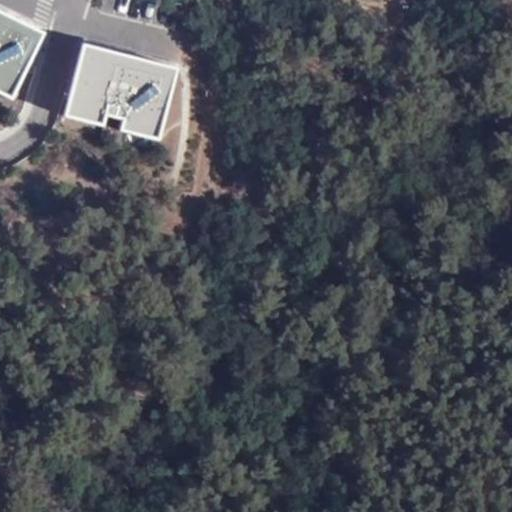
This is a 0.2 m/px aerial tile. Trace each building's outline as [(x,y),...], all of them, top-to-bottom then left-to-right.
[(0,82),(16,90),(44,33),(8,16),(5,22),(0,19),(0,82)] [(82,44),(66,106),(88,112),(86,122),(97,125),(100,115),(117,119),(114,130),(126,133),(128,122),(161,130),(177,69),(138,59),(136,66),(119,61),(118,63),(106,60),(109,51),(82,44)] [(121,54),(109,51),(106,60),(118,63),(119,61),(121,54)] [(0,82),(0,94),(11,100),(16,90),(0,82)] [(88,112),(66,106),(63,117),(86,122),(88,112)] [(128,122),(126,133),(158,141),(161,130),(128,122)]
